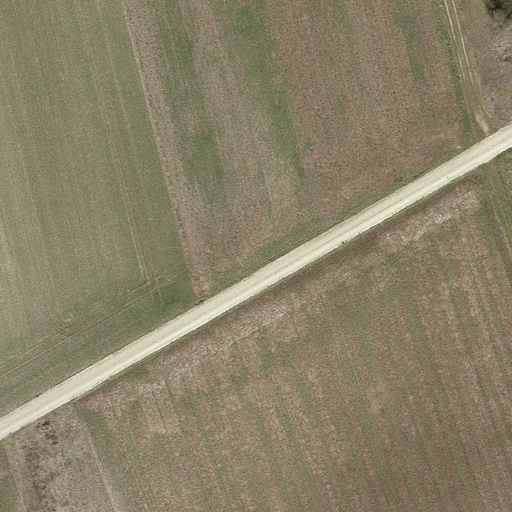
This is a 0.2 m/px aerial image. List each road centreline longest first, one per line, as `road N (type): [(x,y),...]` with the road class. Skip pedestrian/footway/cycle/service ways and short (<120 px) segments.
road 1 (track): [(0,432),(511,134)]
road 2 (track): [(450,0),(511,224)]
